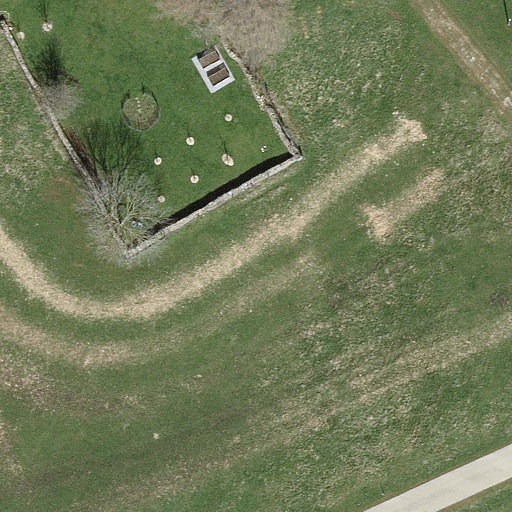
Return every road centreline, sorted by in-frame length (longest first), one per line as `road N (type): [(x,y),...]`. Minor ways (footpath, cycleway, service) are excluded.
road 1 (track): [(418,0),(511,120)]
road 2 (unclassified): [(391,511),(511,457)]
